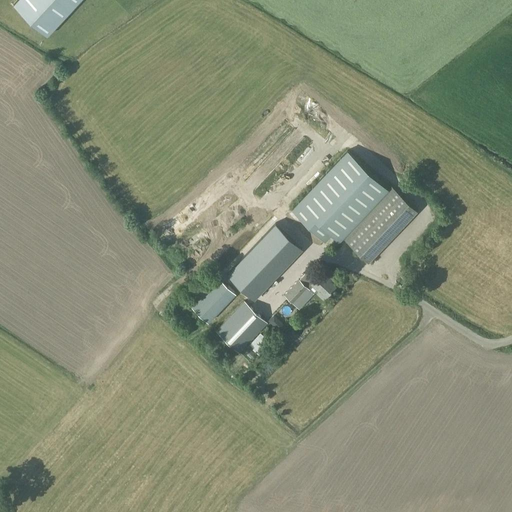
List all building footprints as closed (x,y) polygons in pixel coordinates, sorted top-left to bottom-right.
[(79,0),(17,0),(14,4),(47,35),(79,0)] [(343,236),(388,190),(347,150),(292,208),(325,240),(332,233),(339,240),(343,236)] [(392,186),(388,190),(343,236),(368,261),(417,210),(392,186)] [(274,224),(226,275),(252,299),(300,249),(274,224)] [(299,278),(285,294),(294,303),(308,288),(313,292),(317,291),(323,297),(336,284),(330,278),(332,276),(324,268),(315,277),(308,270),(300,279),(299,278)] [(214,272),(186,300),(208,321),(236,293),(214,272)] [(245,301),(217,330),(239,352),(267,322),(245,301)] [(261,333),(250,344),(261,354),(271,343),(261,333)]
